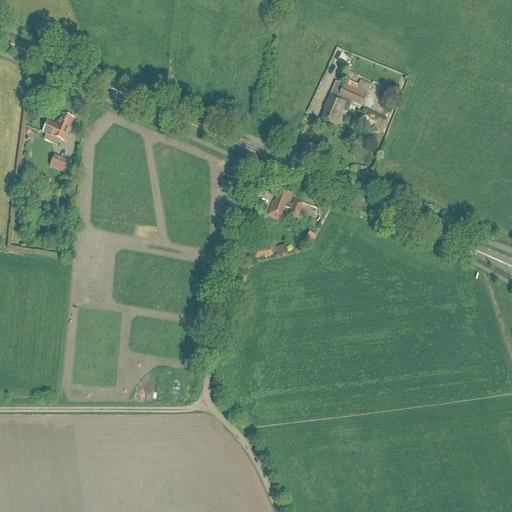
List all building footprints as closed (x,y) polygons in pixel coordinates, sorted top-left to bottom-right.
[(366,96),(343,86),(338,97),(352,103),(361,107),(366,96)] [(321,117),(320,121),(333,127),(335,124),(341,126),(348,111),(352,103),(338,97),(337,100),(330,96),(323,111),(324,112),(323,113),(323,114),(321,117)] [(47,122),(42,134),(62,143),(73,120),(62,115),(59,121),(58,121),(56,125),(47,122)] [(54,155),(49,168),(64,175),(70,163),(54,155)] [(291,194),(278,189),(268,216),(281,221),(286,209),(291,211),(289,215),(298,218),(303,204),(294,201),(293,206),(288,204),(291,194)] [(273,249),(274,257),(287,255),(285,247),(273,249)] [(254,250),(255,260),(273,257),(271,248),(254,250)]
